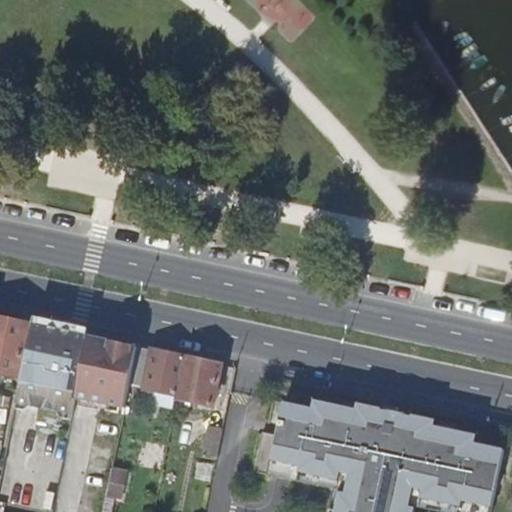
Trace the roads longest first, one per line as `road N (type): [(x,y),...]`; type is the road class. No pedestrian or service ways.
road 1 (secondary): [(511,345),(0,235)]
road 2 (secondary): [(0,287),(511,396)]
